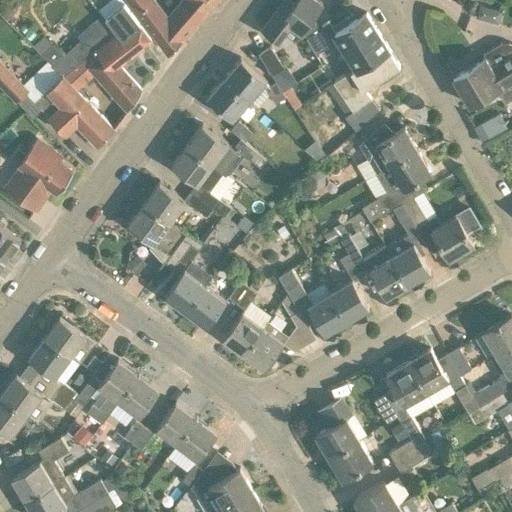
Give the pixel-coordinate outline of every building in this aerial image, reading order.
[(196,0),(182,0),(174,10),(168,17),(154,0),(129,0),(169,53),(207,9),(196,0)] [(196,0),(207,9),(216,0),(196,0)] [(323,2),(320,0),(295,0),(283,0),(262,28),(279,41),(291,25),(301,32),(302,30),(306,34),(319,26),(313,16),(323,2)] [(119,73),(122,68),(120,65),(153,38),(125,2),(105,18),(103,15),(116,31),(97,50),(103,57),(119,73)] [(316,53),(338,40),(355,68),(389,47),(367,12),(336,31),(329,20),(322,25),(323,28),(307,38),(316,53)] [(42,54),(62,75),(76,88),(96,70),(130,108),(142,89),(122,68),(119,73),(97,50),(116,31),(103,15),(79,35),(82,39),(65,55),(54,44),(53,44),(43,54),(42,54)] [(43,54),(53,44),(44,35),(33,44),(43,54)] [(505,103),(511,98),(511,43),(509,42),(500,42),(482,53),(485,58),(453,77),(470,104),(497,88),(505,103)] [(272,74),(284,67),(270,45),(258,53),(272,74)] [(355,68),(341,77),(334,82),(352,108),(354,111),(371,97),(364,87),(400,65),(389,47),(355,68)] [(258,106),(270,93),(265,86),(270,83),(266,80),(267,80),(242,57),(224,77),(250,99),(258,106)] [(0,83),(17,102),(29,90),(0,60),(0,83)] [(99,143),(115,127),(76,88),(62,75),(33,103),(65,134),(77,121),(99,143)] [(233,119),(250,99),(224,77),(207,97),(233,119)] [(265,86),(270,93),(276,102),(286,95),(276,80),(270,83),(265,86)] [(287,96),(295,91),(291,85),(283,90),(287,96)] [(484,137),(509,125),(503,111),(478,123),(484,137)] [(241,137),(246,141),(254,132),(239,119),(231,129),(241,137)] [(377,173),(418,149),(404,126),(394,132),(385,121),(360,145),(368,157),(377,173)] [(266,159),(246,141),(241,137),(233,145),(229,142),(203,123),(187,143),(214,163),(214,162),(218,165),(225,155),(236,163),(243,154),(260,166),(266,159)] [(58,192),(74,171),(59,161),(61,157),(37,139),(27,153),(29,156),(6,187),(35,209),(52,187),(58,192)] [(224,170),(218,165),(214,162),(214,163),(187,143),(172,164),(203,188),(197,196),(213,207),(224,215),(230,207),(209,191),(224,170)] [(393,207),(402,201),(406,199),(400,190),(431,171),(418,149),(377,173),(387,191),(363,206),(371,219),(393,207)] [(315,189),(325,184),(325,174),(317,169),(308,173),(307,183),(315,189)] [(171,221),(171,220),(186,200),(160,180),(144,201),(171,221)] [(402,201),(417,226),(428,219),(413,195),(406,199),(402,201)] [(207,216),(213,207),(197,196),(191,204),(207,216)] [(203,244),(171,220),(171,221),(144,201),(129,222),(155,241),(161,234),(176,246),(164,261),(172,267),(179,259),(179,260),(191,244),(199,250),(203,244)] [(421,233),(417,226),(402,201),(393,207),(408,233),(387,246),(392,255),(409,283),(431,270),(414,241),(414,242),(412,238),(421,233)] [(450,258),(475,244),(457,213),(432,228),(450,258)] [(0,250),(8,256),(21,238),(3,225),(5,221),(2,219),(0,217),(0,250)] [(287,220),(275,228),(283,239),(294,231),(287,220)] [(348,253),(359,270),(368,264),(342,221),(333,227),(340,238),(348,253)] [(216,229),(210,224),(199,238),(206,243),(216,229)] [(329,244),(340,238),(333,227),(323,233),(329,244)] [(192,259),(199,250),(191,244),(179,260),(187,265),(165,295),(186,310),(206,284),(213,274),(192,259)] [(146,265),(138,253),(127,261),(135,273),(146,265)] [(350,275),(359,270),(348,253),(340,258),(350,275)] [(386,296),(409,283),(392,255),(370,268),(386,296)] [(347,319),(330,291),(312,302),(292,267),(278,275),(288,291),(297,307),(306,320),(314,315),(325,333),(347,319)] [(330,291),(347,319),(369,306),(353,278),(330,291)] [(237,302),(249,286),(240,280),(229,296),(237,302)] [(226,299),(206,284),(186,310),(207,326),(226,299)] [(244,353),(263,326),(269,319),(272,314),(251,299),(257,292),(249,286),(237,302),(245,308),(242,311),(223,337),(244,353)] [(316,338),(306,320),(297,307),(288,291),(282,301),(297,326),(307,343),(316,338)] [(497,352),(511,343),(511,314),(484,330),(497,352)] [(45,335),(71,354),(86,334),(60,315),(45,335)] [(263,326),(244,353),(265,368),(284,342),(263,326)] [(56,375),(71,354),(45,335),(29,356),(56,375)] [(479,405),(503,391),(502,391),(511,384),(511,374),(511,373),(511,343),(497,352),(490,356),(502,376),(472,394),(479,405)] [(447,352),(461,374),(471,368),(458,346),(447,352)] [(461,374),(447,352),(437,358),(431,348),(409,361),(427,391),(449,378),(469,412),(479,405),(472,394),(461,374)] [(94,371),(103,360),(95,354),(87,365),(94,371)] [(119,400),(139,373),(118,358),(101,381),(93,374),(87,383),(75,399),(83,405),(99,384),(104,388),(87,410),(102,422),(112,409),(112,410),(119,400)] [(405,404),(427,391),(409,361),(386,374),(397,392),(386,398),(401,421),(411,438),(410,439),(413,445),(426,438),(405,404)] [(2,393),(28,413),(43,392),(17,373),(2,393)] [(139,373),(119,400),(140,415),(160,389),(139,373)] [(54,387),(70,399),(77,391),(61,379),(54,387)] [(64,408),(70,399),(54,387),(48,396),(64,408)] [(479,405),(469,412),(475,422),(509,402),(503,391),(479,405)] [(0,424),(12,434),(28,413),(2,393),(0,395),(0,424)] [(329,456),(360,438),(347,416),(352,413),(342,396),(319,410),(329,427),(316,434),(329,456)] [(386,423),(397,417),(384,396),(374,402),(386,423)] [(75,418),(84,407),(73,399),(65,411),(75,418)] [(177,443),(197,417),(176,401),(157,427),(177,443)] [(197,417),(177,443),(198,458),(218,432),(197,417)] [(133,442),(145,426),(137,420),(125,436),(133,442)] [(408,434),(401,421),(391,427),(398,440),(408,434)] [(145,426),(133,442),(141,448),(153,432),(145,426)] [(506,473),(511,469),(511,427),(509,430),(511,435),(511,454),(488,469),(487,468),(472,477),(479,489),(484,486),(506,473)] [(85,445),(89,439),(78,430),(73,435),(85,445)] [(416,449),(395,461),(401,471),(433,452),(434,453),(447,445),(439,430),(426,438),(413,445),(416,449)] [(26,499),(65,475),(55,458),(69,449),(61,435),(37,449),(43,458),(40,460),(12,477),(26,499)] [(360,438),(329,456),(342,479),(373,461),(360,438)] [(416,449),(413,445),(410,439),(389,451),(395,461),(416,449)] [(7,468),(26,458),(21,448),(2,458),(7,468)] [(107,449),(101,457),(112,465),(118,457),(107,449)] [(191,485),(203,469),(195,463),(183,478),(191,485)] [(222,508),(253,489),(240,467),(222,478),(219,473),(207,464),(203,469),(191,485),(201,501),(214,494),(222,508)] [(127,478),(132,472),(124,465),(119,472),(127,478)] [(76,511),(109,491),(101,477),(75,492),(65,475),(26,499),(33,511),(54,511),(71,502),(76,511)] [(384,511),(399,503),(398,503),(385,481),(355,499),(362,511),(384,511)] [(484,486),(479,489),(492,511),(499,511),(488,493),(484,486)] [(265,511),(266,511),(253,489),(222,508),(213,511),(265,511)] [(103,511),(117,504),(109,491),(76,511),(103,511)] [(399,503),(384,511),(423,511),(413,494),(398,503),(399,503)] [(457,511),(458,511),(453,502),(434,511),(457,511)]
